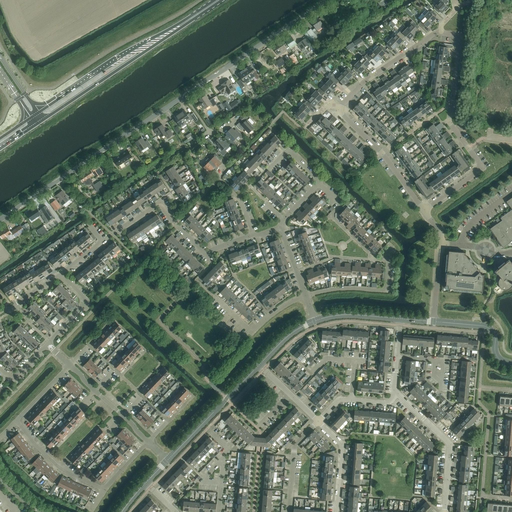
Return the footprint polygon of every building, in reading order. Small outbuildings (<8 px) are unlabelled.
[(439,0),(440,1),(435,6),(436,6),(434,8),(439,13),(441,11),(442,13),(444,11),(445,12),(448,8),(445,5),(447,3),(446,0),(439,0)] [(425,16),(433,24),(434,22),(433,21),(436,18),(435,17),(437,15),(432,10),(430,12),(429,11),(425,16)] [(433,24),(425,16),(420,21),(421,21),(419,23),(424,28),(426,26),(427,27),(430,25),(431,26),(433,24)] [(312,22),(315,28),(312,30),(311,29),(307,32),(304,34),(312,44),(314,42),(313,40),(317,37),(313,32),(317,30),(323,27),(324,28),(318,18),(312,22)] [(407,28),(415,36),(417,34),(416,33),(418,30),(417,29),(419,27),(412,21),(410,23),(411,24),(407,28)] [(398,33),(403,37),(405,36),(409,39),(412,37),(413,38),(415,36),(407,28),(403,33),(400,31),(398,33)] [(391,38),(399,46),(401,44),(400,43),(403,41),(402,39),(403,37),(398,33),(397,35),(396,34),(391,38)] [(288,45),(290,48),(296,44),(291,36),(285,40),(288,45)] [(301,50),(304,47),(308,45),(311,44),(307,38),(305,39),(306,41),(304,39),(297,44),(301,50)] [(399,46),(391,38),(387,43),(388,44),(386,46),(391,50),(393,48),(394,50),(397,47),(398,48),(399,46)] [(279,56),(287,51),(290,48),(288,45),(285,40),(273,48),(279,56)] [(439,54),(448,55),(448,53),(447,52),(448,48),(445,47),(445,45),(438,44),(438,47),(440,47),(439,54)] [(374,51),(382,58),(384,57),(383,56),(385,53),(384,52),(386,50),(381,45),(379,47),(378,46),(374,51)] [(366,55),(371,60),(372,58),(377,62),(379,59),(380,60),(382,58),(374,51),(370,55),(367,53),(366,55)] [(448,55),(439,54),(438,60),(438,61),(443,61),(443,62),(446,62),(446,57),(448,58),(448,55)] [(371,60),(366,55),(364,57),(363,56),(359,61),(367,69),(368,67),(367,66),(370,63),(369,62),(371,60)] [(278,68),(285,63),(282,58),(275,63),(278,68)] [(434,67),(443,68),(444,66),(442,66),(443,62),(443,61),(438,61),(438,60),(435,60),(434,67)] [(365,71),(367,69),(359,61),(354,66),(355,66),(353,68),(358,73),(360,71),(361,72),(364,70),(365,71)] [(405,66),(403,68),(408,75),(415,71),(412,66),(409,67),(408,65),(406,67),(405,66)] [(243,70),(251,81),(256,77),(248,67),(243,70)] [(341,73),(349,81),(351,79),(350,78),(352,76),(351,74),(353,72),(348,67),(346,70),(345,69),(341,73)] [(401,70),(399,72),(400,74),(404,78),(405,81),(410,78),(408,75),(403,68),(400,69),(401,70)] [(251,81),(243,70),(238,73),(246,84),(251,81)] [(330,75),(333,78),(338,83),(339,81),(344,85),(346,82),(347,83),(349,81),(341,73),(339,71),(335,76),(332,73),(330,75)] [(397,74),(395,76),(401,84),(405,81),(404,78),(400,74),(398,76),(397,74)] [(441,75),(433,74),(432,81),(442,82),(442,80),(441,79),(441,75)] [(394,79),(392,80),(396,87),(398,89),(402,86),(401,84),(395,76),(393,77),(394,79)] [(326,83),(334,91),(335,89),(334,88),(337,86),(336,85),(338,83),(333,78),(331,80),(330,79),(326,83)] [(228,80),(222,84),(223,85),(218,88),(221,93),(226,90),(229,94),(235,90),(228,80)] [(389,81),(386,82),(392,90),(396,87),(392,80),(389,82),(389,81)] [(385,85),(383,86),(387,93),(392,90),(386,82),(384,84),(385,85)] [(319,89),(324,94),(326,92),(328,95),(331,92),(332,93),(334,91),(326,83),(321,88),(321,87),(319,89)] [(380,87),(377,88),(383,96),(387,93),(383,86),(380,88),(380,87)] [(374,93),(371,94),(377,100),(378,99),(380,102),(385,99),(383,96),(377,88),(375,90),(376,91),(374,92),(374,93)] [(434,88),(433,95),(431,94),(431,98),(438,98),(438,96),(441,96),(442,92),(443,92),(443,89),(439,88),(439,89),(434,88)] [(292,89),(286,94),(289,97),(294,92),(292,89)] [(312,95),(320,103),(321,101),(320,100),(323,97),(322,96),(324,94),(319,89),(317,91),(316,91),(312,95)] [(213,107),(217,104),(212,98),(209,100),(206,95),(199,100),(205,109),(211,104),(213,107)] [(306,102),(311,107),(313,105),(314,106),(317,104),(318,105),(320,103),(312,95),(307,100),(308,100),(306,102)] [(236,100),(230,105),(233,109),(240,104),(239,104),(237,101),(236,100)] [(422,105),(428,113),(430,111),(429,110),(431,108),(427,101),(422,105)] [(311,107),(306,102),(304,104),(303,104),(299,108),(307,116),(309,114),(308,113),(311,110),(309,109),(311,107)] [(357,113),(365,106),(360,102),(352,110),(354,112),(355,111),(357,113)] [(416,106),(422,115),(425,113),(426,114),(428,113),(422,105),(420,103),(416,106)] [(365,106),(357,113),(359,115),(358,116),(360,118),(367,111),(368,109),(365,106)] [(412,109),(413,111),(419,119),(421,117),(420,116),(422,115),(416,106),(412,109)] [(299,108),(295,113),(294,115),(299,120),(301,118),(302,119),(304,117),(305,118),(307,116),(299,108)] [(179,113),(186,124),(193,119),(195,122),(198,120),(193,113),(191,114),(190,113),(187,115),(184,110),(179,113)] [(367,111),(360,118),(362,120),(363,119),(365,121),(371,115),(367,111)] [(409,114),(414,121),(416,119),(417,120),(419,119),(413,111),(409,114)] [(186,124),(179,113),(174,117),(181,127),(186,124)] [(243,122),(248,118),(244,114),(239,118),(243,122)] [(414,121),(409,114),(404,117),(410,125),(412,124),(411,123),(414,121)] [(371,115),(365,121),(367,123),(366,124),(368,125),(375,118),(371,115)] [(399,119),(400,121),(405,127),(407,126),(408,127),(410,125),(404,117),(404,118),(403,117),(402,116),(401,116),(399,118),(399,119)] [(325,129),(331,122),(329,120),(328,121),(325,118),(323,120),(321,118),(316,123),(319,125),(320,124),(325,129)] [(375,118),(368,125),(370,127),(371,126),(373,128),(379,122),(375,118)] [(248,133),(254,128),(247,120),(241,125),(239,123),(236,125),(241,131),(243,128),(248,133)] [(380,120),(379,122),(373,128),(375,130),(374,131),(376,133),(383,126),(384,125),(384,124),(380,120)] [(330,133),(335,127),(332,124),(333,123),(331,122),(325,129),(330,133)] [(428,135),(430,134),(438,128),(436,126),(435,127),(433,124),(427,129),(425,131),(428,135)] [(162,125),(154,130),(158,136),(159,135),(161,138),(165,135),(167,138),(173,135),(169,129),(166,131),(162,125)] [(383,126),(376,133),(378,135),(379,134),(381,136),(388,128),(384,125),(383,126)] [(335,127),(330,133),(335,138),(341,131),(339,129),(338,130),(335,127)] [(227,135),(225,137),(231,144),(234,142),(233,141),(238,136),(240,139),(243,136),(236,129),(234,131),(231,128),(226,133),(227,135)] [(388,128),(381,136),(383,138),(382,139),(384,140),(392,132),(388,128)] [(438,128),(430,134),(431,136),(430,137),(430,138),(431,140),(440,133),(438,131),(439,130),(438,128)] [(341,131),(335,138),(340,143),(345,137),(342,134),(343,133),(341,131)] [(392,132),(384,140),(386,142),(386,141),(389,143),(396,136),(392,132)] [(440,133),(431,140),(434,144),(436,143),(444,137),(442,135),(441,136),(440,133)] [(271,139),(278,145),(278,146),(281,142),(275,136),(271,139)] [(345,137),(340,143),(345,148),(351,141),(349,139),(348,140),(345,137)] [(444,137),(436,143),(439,147),(446,142),(444,140),(446,139),(444,137)] [(142,138),(135,142),(141,151),(148,146),(149,148),(152,146),(148,141),(145,143),(142,138)] [(224,142),(219,138),(214,142),(219,148),(217,150),(223,156),(227,152),(225,150),(231,145),(226,140),(224,142)] [(278,146),(278,145),(271,139),(268,143),(274,149),(278,146)] [(350,153),(355,147),(352,144),(353,143),(351,141),(345,148),(350,153)] [(446,142),(439,147),(443,151),(450,146),(449,144),(448,144),(446,142)] [(274,149),(268,143),(264,147),(271,153),(274,149)] [(398,157),(405,152),(405,151),(406,150),(406,148),(405,146),(404,146),(395,152),(397,154),(396,155),(398,157)] [(450,146),(443,151),(446,156),(453,151),(451,149),(452,148),(450,146)] [(261,150),(267,157),(271,153),(264,147),(261,150)] [(355,147),(350,153),(355,157),(361,150),(359,149),(358,150),(355,147)] [(118,166),(132,157),(128,150),(117,157),(116,157),(114,159),(114,160),(118,166)] [(267,157),(261,150),(257,154),(264,160),(267,157)] [(361,150),(355,157),(359,162),(358,163),(361,165),(365,161),(363,159),(365,156),(362,153),(363,152),(361,150)] [(405,152),(398,157),(399,159),(400,159),(402,161),(410,155),(407,150),(405,152)] [(458,150),(449,156),(455,165),(460,172),(461,173),(470,166),(458,150)] [(213,172),(218,167),(221,163),(219,161),(221,159),(216,153),(213,156),(214,156),(211,160),(210,160),(208,158),(201,165),(204,167),(209,172),(211,170),(213,172)] [(264,160),(257,154),(254,158),(260,164),(264,160)] [(410,155),(402,161),(403,163),(402,164),(404,166),(414,159),(410,155)] [(256,168),(260,164),(254,158),(250,162),(256,168)] [(414,159),(404,166),(405,168),(406,167),(408,170),(417,163),(414,159)] [(139,170),(144,167),(140,162),(135,166),(139,170)] [(247,165),(253,171),(256,168),(250,162),(247,165)] [(289,172),(295,166),(291,162),(285,169),(289,172)] [(417,163),(408,170),(410,172),(409,173),(410,175),(420,168),(417,163)] [(97,177),(100,175),(104,173),(98,165),(92,169),(97,177)] [(245,171),(245,170),(249,175),(250,175),(253,171),(247,165),(243,169),(245,171)] [(460,172),(455,165),(452,168),(457,175),(459,174),(458,173),(460,172)] [(169,175),(176,171),(173,166),(166,171),(169,175)] [(295,166),(289,172),(293,176),(299,169),(295,166)] [(420,168),(410,175),(412,177),(413,176),(415,179),(421,174),(423,172),(420,168)] [(452,168),(447,171),(452,178),(454,176),(455,177),(457,175),(452,168)] [(296,179),(302,173),(299,169),(293,176),(296,179)] [(94,175),(90,170),(79,178),(83,183),(85,185),(86,185),(88,183),(86,180),(94,175)] [(245,170),(245,171),(241,174),(248,180),(251,177),(250,175),(249,175),(245,170)] [(176,171),(169,175),(172,180),(179,175),(176,171)] [(447,171),(443,174),(448,182),(450,181),(449,179),(452,178),(447,171)] [(302,173),(296,179),(300,183),(306,177),(302,173)] [(238,178),(244,184),(248,180),(241,174),(239,177),(238,175),(237,175),(236,176),(238,178)] [(443,174),(438,178),(443,184),(445,183),(446,184),(448,182),(443,174)] [(179,175),(172,180),(175,184),(182,179),(179,175)] [(435,192),(429,184),(423,175),(414,181),(426,198),(435,192)] [(234,182),(241,188),(244,184),(238,178),(236,176),(232,180),(234,182)] [(306,177),(300,183),(304,187),(310,180),(306,177)] [(259,189),(265,182),(262,178),(255,185),(259,189)] [(443,184),(438,178),(434,181),(439,189),(441,187),(441,186),(443,184)] [(175,184),(177,188),(183,185),(185,184),(182,179),(175,184)] [(156,183),(161,190),(166,187),(161,180),(156,183)] [(429,184),(434,190),(436,189),(437,190),(439,189),(434,181),(429,184)] [(237,191),(241,188),(234,182),(230,185),(236,191),(237,191)] [(265,182),(259,189),(263,192),(269,186),(265,182)] [(161,190),(156,183),(152,186),(157,193),(161,190)] [(177,188),(175,189),(178,194),(186,189),(183,185),(177,188)] [(157,193),(152,186),(148,188),(153,196),(157,193)] [(266,196),(273,189),(269,186),(263,192),(266,196)] [(143,191),(148,198),(153,196),(148,188),(143,191)] [(186,189),(178,194),(181,198),(188,193),(186,189)] [(273,189),(266,196),(270,199),(276,193),(273,189)] [(62,205),(69,200),(62,191),(56,196),(60,202),(60,203),(62,205)] [(148,198),(143,191),(139,194),(144,201),(148,198)] [(188,193),(181,198),(184,202),(191,198),(188,193)] [(276,193),(270,199),(274,203),(280,196),(276,193)] [(144,201),(139,194),(135,197),(135,198),(136,198),(140,204),(144,201)] [(280,196),(274,203),(277,206),(284,200),(280,196)] [(312,198),(321,206),(324,202),(322,200),(318,197),(317,198),(314,196),(312,198)] [(511,209),(500,218),(502,220),(497,224),(496,224),(490,229),(497,238),(503,248),(510,243),(511,241),(511,197),(506,202),(511,209)] [(136,198),(135,198),(131,201),(136,208),(141,205),(140,204),(136,198)] [(312,202),(311,204),(317,210),(321,206),(312,198),(310,200),(312,202)] [(227,207),(235,204),(233,199),(225,202),(227,207)] [(55,200),(50,204),(56,211),(61,207),(55,200)] [(284,200),(277,206),(281,210),(287,204),(284,200)] [(136,208),(131,201),(127,204),(132,211),(136,208)] [(305,205),(316,215),(319,212),(317,210),(311,204),(309,206),(307,203),(305,205)] [(132,211),(127,204),(123,206),(128,214),(132,211)] [(40,206),(29,212),(32,218),(44,210),(49,218),(53,215),(47,205),(41,208),(40,206)] [(304,211),(310,217),(312,219),(316,215),(305,205),(303,207),(305,210),(304,211)] [(128,214),(123,206),(119,209),(124,217),(128,214)] [(339,220),(341,222),(349,213),(351,211),(347,207),(339,215),(341,217),(339,220)] [(124,217),(119,209),(114,212),(119,219),(124,217)] [(298,212),(307,221),(310,217),(304,211),(302,213),(300,210),(298,212)] [(119,219),(114,212),(110,215),(115,222),(119,219)] [(298,212),(296,215),(298,217),(297,219),(303,225),(307,221),(298,212)] [(349,213),(341,222),(343,224),(345,221),(347,223),(353,216),(349,213)] [(353,216),(347,223),(348,224),(346,227),(348,229),(356,220),(357,220),(358,218),(355,214),(353,216)] [(115,222),(110,215),(106,218),(111,225),(115,222)] [(152,218),(157,225),(162,222),(157,215),(152,218)] [(189,225),(195,219),(191,215),(186,220),(185,221),(189,225)] [(148,220),(153,228),(157,225),(152,218),(148,220)] [(195,219),(189,225),(192,229),(198,222),(195,219)] [(144,223),(149,231),(153,228),(148,220),(144,223)] [(356,220),(348,229),(350,231),(353,228),(354,229),(359,224),(360,223),(357,220),(356,220)] [(198,222),(192,229),(196,232),(202,226),(198,222)] [(140,226),(145,233),(149,231),(144,223),(140,226)] [(242,223),(234,226),(236,231),(244,228),(242,223)] [(355,232),(352,235),(354,237),(363,228),(359,224),(354,229),(353,230),(355,232)] [(136,229),(141,236),(145,233),(140,226),(136,229)] [(202,226),(196,232),(200,236),(206,229),(202,226)] [(17,228),(11,232),(8,227),(0,232),(0,235),(2,239),(6,236),(7,237),(11,234),(17,241),(19,239),(18,237),(25,232),(23,228),(18,230),(17,228)] [(363,228),(354,237),(356,239),(359,236),(361,238),(367,231),(363,228)] [(131,232),(136,239),(141,236),(136,229),(131,232)] [(206,229),(200,236),(203,239),(209,233),(206,229)] [(84,236),(89,243),(94,240),(86,230),(82,234),(84,236)] [(367,231),(361,238),(362,239),(360,242),(362,244),(370,235),(367,231)] [(136,239),(131,232),(127,235),(132,242),(136,239)] [(308,236),(306,232),(298,235),(299,237),(296,238),(297,241),(311,236),(310,236),(308,236)] [(209,233),(203,239),(207,243),(213,236),(209,233)] [(370,235),(362,244),(364,246),(366,243),(368,245),(374,238),(375,237),(372,234),(370,235)] [(169,245),(175,239),(171,235),(165,242),(169,245)] [(80,239),(86,246),(89,243),(84,236),(80,239)] [(301,243),(302,245),(312,241),(311,236),(297,241),(295,242),(296,244),(298,244),(301,243)] [(374,238),(368,245),(370,246),(367,249),(369,251),(378,242),(374,238)] [(80,248),(81,250),(86,246),(80,239),(76,243),(80,248)] [(175,239),(169,245),(173,249),(179,242),(175,239)] [(272,248),(281,244),(279,239),(270,243),(272,248)] [(76,251),(80,248),(76,243),(74,241),(70,244),(76,251)] [(299,248),(300,251),(312,246),(314,245),(312,241),(302,245),(303,247),(299,248)] [(116,253),(120,249),(122,248),(119,245),(118,246),(114,242),(110,246),(117,254),(117,253),(116,253)] [(179,242),(173,249),(176,252),(183,246),(179,242)] [(378,242),(369,251),(371,253),(374,250),(376,252),(381,246),(378,242)] [(66,247),(72,255),(76,251),(70,244),(66,247)] [(253,246),(256,254),(261,252),(258,244),(253,246)] [(106,249),(113,257),(117,254),(110,246),(106,249)] [(183,246),(176,252),(180,256),(186,249),(183,246)] [(312,246),(300,251),(301,253),(305,252),(305,254),(314,251),(316,250),(314,246),(312,246)] [(62,251),(68,258),(72,255),(66,247),(62,251)] [(102,252),(108,259),(112,256),(113,257),(106,249),(102,252)] [(186,249),(180,256),(184,259),(190,253),(186,249)] [(68,258),(62,251),(59,254),(58,253),(64,261),(68,258)] [(315,256),(314,251),(305,254),(306,256),(303,258),(304,260),(315,256)] [(449,251),(446,288),(482,291),(484,275),(481,274),(465,255),(465,253),(449,251)] [(100,257),(106,265),(105,263),(109,260),(108,259),(102,252),(98,255),(100,257)] [(59,262),(60,264),(64,261),(58,253),(54,256),(54,257),(59,262)] [(187,263),(188,262),(193,257),(194,257),(190,253),(184,259),(187,263)] [(56,268),(60,264),(59,262),(54,257),(50,260),(56,268)] [(96,260),(102,268),(106,265),(100,257),(96,260)] [(187,263),(190,267),(197,260),(193,257),(188,262),(187,263)] [(92,264),(98,272),(102,268),(96,260),(92,264)] [(194,270),(200,264),(197,260),(190,267),(194,270)] [(503,290),(504,290),(505,290),(506,290),(507,290),(508,290),(509,290),(510,289),(511,288),(511,287),(511,286),(511,264),(509,260),(496,271),(501,278),(500,278),(500,279),(499,280),(499,281),(499,282),(498,283),(498,284),(499,285),(499,286),(500,287),(500,288),(501,289),(502,289),(503,290)] [(217,265),(223,271),(227,267),(221,261),(217,265)] [(43,265),(49,274),(53,271),(48,262),(43,265)] [(288,263),(279,267),(281,272),(290,268),(288,263)] [(88,267),(94,274),(94,275),(98,272),(92,264),(88,267)] [(200,264),(194,270),(198,274),(204,268),(200,264)] [(39,268),(44,276),(49,274),(43,265),(39,268)] [(213,268),(220,275),(223,271),(217,265),(213,268)] [(320,267),(324,278),(329,277),(326,269),(324,269),(322,266),(320,267)] [(84,270),(90,277),(94,274),(88,267),(84,270)] [(316,272),(319,280),(320,283),(325,281),(324,278),(320,267),(317,268),(318,271),(316,272)] [(35,271),(40,279),(44,276),(39,268),(35,270),(35,271)] [(210,272),(216,278),(220,275),(213,268),(210,272)] [(80,273),(86,280),(90,277),(84,270),(80,273)] [(310,271),(314,282),(319,280),(316,272),(314,273),(313,270),(310,271)] [(34,280),(36,282),(40,279),(35,271),(31,274),(34,280)] [(30,283),(34,280),(31,274),(30,272),(25,275),(30,283)] [(206,276),(213,282),(216,278),(210,272),(206,276)] [(76,276),(82,284),(82,283),(82,284),(86,281),(86,280),(80,273),(76,276)] [(21,277),(26,285),(30,283),(25,275),(21,277)] [(213,282),(206,276),(203,279),(209,286),(213,282)] [(17,280),(21,288),(26,285),(21,277),(17,280)] [(280,282),(281,284),(287,291),(291,288),(286,281),(287,281),(285,278),(280,282)] [(12,283),(17,291),(21,288),(17,280),(12,283)] [(8,286),(13,293),(17,291),(12,283),(8,286)] [(60,284),(53,291),(56,295),(57,294),(64,288),(60,284)] [(277,287),(283,294),(287,291),(281,284),(277,287)] [(13,293),(8,286),(3,289),(8,296),(13,293)] [(224,296),(230,290),(226,286),(220,293),(224,296)] [(273,290),(278,297),(283,294),(277,287),(273,290)] [(64,288),(57,294),(61,298),(67,291),(64,288)] [(230,290),(224,296),(228,300),(234,293),(230,290)] [(278,297),(273,290),(269,293),(274,300),(278,297)] [(67,291),(61,298),(60,299),(64,302),(64,301),(65,301),(69,297),(71,295),(67,291)] [(234,293),(228,300),(231,303),(238,297),(234,293)] [(265,296),(270,303),(274,300),(269,293),(265,296)] [(270,303),(265,296),(261,300),(266,306),(266,307),(270,303)] [(64,301),(64,302),(62,304),(66,308),(67,307),(66,307),(73,300),(69,297),(65,301),(64,301)] [(238,297),(231,303),(235,307),(241,300),(238,297)] [(73,300),(66,307),(67,307),(70,310),(77,304),(73,300)] [(241,300),(235,307),(239,310),(245,304),(241,300)] [(27,309),(31,312),(37,306),(38,305),(34,301),(27,309)] [(245,304),(239,310),(242,314),(249,307),(245,304)] [(41,309),(37,306),(31,312),(35,316),(41,309)] [(249,307),(242,314),(246,317),(252,311),(249,307)] [(35,316),(38,319),(39,319),(43,315),(45,313),(46,312),(42,308),(41,309),(35,316)] [(252,311),(246,317),(250,321),(256,315),(252,311)] [(37,321),(41,325),(47,318),(43,315),(39,319),(38,319),(37,321)] [(47,318),(41,325),(44,328),(51,321),(47,318)] [(51,321),(44,328),(48,332),(55,325),(51,321)] [(111,325),(118,332),(122,328),(115,321),(111,325)] [(17,336),(24,329),(20,325),(13,332),(17,336)] [(107,329),(114,336),(118,332),(111,325),(107,329)] [(24,329),(17,336),(21,339),(27,332),(24,329)] [(114,336),(107,329),(104,333),(111,339),(114,336)] [(27,332),(21,339),(25,343),(31,336),(27,332)] [(104,333),(100,337),(107,343),(111,339),(104,333)] [(31,336),(25,343),(28,346),(35,340),(31,336)] [(96,340),(103,347),(107,343),(100,337),(96,340)] [(305,343),(311,349),(315,345),(309,339),(305,343)] [(35,340),(28,346),(32,350),(39,343),(35,340)] [(103,347),(96,340),(92,344),(96,348),(99,351),(103,347)] [(132,345),(139,352),(143,348),(136,341),(132,345)] [(305,343),(301,347),(308,353),(311,349),(305,343)] [(129,349),(136,356),(139,352),(132,345),(129,349)] [(297,350),(304,357),(308,353),(301,347),(297,350)] [(125,353),(132,360),(136,356),(129,349),(125,353)] [(300,361),(304,357),(297,350),(294,354),(300,361)] [(4,362),(11,356),(7,352),(7,353),(6,351),(0,355),(2,358),(1,359),(4,362)] [(132,360),(125,353),(121,357),(128,364),(132,360)] [(15,359),(11,356),(4,362),(8,366),(15,359)] [(125,368),(128,364),(121,357),(117,361),(125,368)] [(15,359),(8,366),(12,370),(18,363),(15,359)] [(87,370),(94,363),(90,359),(83,366),(87,370)] [(125,368),(117,361),(114,365),(121,372),(125,368)] [(278,373),(284,366),(280,362),(274,369),(278,373)] [(94,363),(87,370),(91,374),(98,367),(94,363)] [(284,366),(278,373),(282,376),(288,370),(284,366)] [(98,367),(91,374),(95,378),(102,371),(98,367)] [(159,371),(166,378),(170,374),(163,367),(159,371)] [(286,380),(292,374),(288,370),(282,376),(286,380)] [(155,375),(162,382),(166,378),(159,371),(155,375)] [(292,374),(286,380),(289,384),(296,377),(292,374)] [(152,379),(159,386),(162,382),(155,375),(152,379)] [(417,377),(414,377),(405,376),(404,381),(406,381),(406,384),(410,384),(410,381),(415,382),(416,381),(417,377)] [(296,377),(289,384),(293,388),(299,381),(296,377)] [(331,382),(338,388),(342,384),(341,384),(343,383),(337,377),(335,378),(331,382)] [(68,390),(75,383),(71,379),(64,386),(68,390)] [(148,383),(155,389),(159,386),(152,379),(148,383)] [(299,381),(293,388),(297,391),(304,385),(299,381)] [(328,386),(334,392),(338,388),(331,382),(328,386)] [(75,383),(68,390),(72,394),(79,387),(75,383)] [(144,387),(151,393),(155,389),(148,383),(144,387)] [(410,399),(420,388),(416,385),(411,389),(410,386),(403,389),(404,392),(408,390),(410,391),(409,391),(412,394),(408,397),(410,399)] [(301,390),(306,396),(309,393),(308,393),(309,391),(308,390),(306,388),(304,386),(303,388),(301,390)] [(324,390),(330,396),(334,392),(328,386),(324,390)] [(79,387),(72,394),(76,398),(83,391),(79,387)] [(151,393),(144,387),(140,391),(147,397),(151,393)] [(180,392),(187,398),(191,394),(184,387),(180,392)] [(420,388),(410,399),(411,400),(415,397),(417,399),(423,392),(420,388)] [(49,394),(56,401),(60,397),(53,390),(49,394)] [(320,394),(326,400),(330,396),(324,390),(320,394)] [(177,395),(184,402),(187,398),(180,392),(177,395)] [(423,392),(417,399),(420,402),(427,395),(423,392)] [(45,398),(52,405),(56,401),(49,394),(45,398)] [(316,398),(323,404),(326,400),(320,394),(316,398)] [(173,399),(180,406),(184,402),(177,395),(173,399)] [(427,395),(420,402),(424,406),(431,399),(427,395)] [(41,402),(49,409),(52,405),(45,398),(41,402)] [(313,402),(319,408),(323,404),(316,398),(313,402)] [(169,403),(176,410),(180,406),(173,399),(169,403)] [(431,399),(424,406),(428,409),(434,402),(431,399)] [(38,406),(45,413),(49,409),(41,402),(38,406)] [(434,402),(428,409),(432,413),(438,406),(434,402)] [(165,407),(172,414),(176,410),(169,403),(165,407)] [(34,410),(41,417),(45,413),(38,406),(34,410)] [(438,406),(432,413),(435,416),(442,409),(438,406)] [(172,414),(165,407),(161,411),(168,418),(172,414)] [(292,411),(298,417),(302,413),(295,407),(292,411)] [(75,412),(82,419),(86,414),(79,408),(75,412)] [(470,412),(477,419),(481,415),(474,408),(470,412)] [(139,420),(146,413),(142,409),(135,416),(139,420)] [(442,409),(435,416),(439,420),(446,413),(442,409)] [(30,414),(37,421),(41,417),(34,410),(30,414)] [(339,414),(346,420),(350,416),(349,416),(348,415),(343,410),(339,414)] [(298,417),(292,411),(288,415),(294,421),(298,417)] [(71,416),(78,422),(82,419),(75,412),(71,416)] [(465,414),(474,422),(477,419),(470,412),(467,415),(465,413),(465,414)] [(146,413),(139,420),(143,424),(150,417),(146,413)] [(37,421),(30,414),(27,418),(34,425),(37,421)] [(335,417),(342,424),(346,420),(339,414),(335,417)] [(463,419),(470,426),(474,422),(465,414),(461,417),(463,419)] [(229,425),(235,419),(231,415),(225,421),(229,425)] [(294,421),(288,415),(284,419),(290,425),(294,421)] [(68,420),(75,426),(78,422),(71,416),(68,420)] [(402,427),(409,420),(405,416),(398,423),(402,427)] [(150,417),(143,424),(147,428),(154,421),(150,417)] [(332,421),(339,428),(342,424),(335,417),(332,421)] [(233,429),(239,423),(239,422),(235,419),(229,425),(233,429)] [(280,423),(287,429),(290,425),(284,419),(280,423)] [(460,423),(467,430),(470,426),(463,419),(460,423)] [(64,423),(71,430),(75,426),(68,420),(64,423)] [(402,427),(406,431),(412,424),(409,420),(402,427)] [(339,428),(332,421),(328,425),(335,431),(339,428)] [(237,432),(242,427),(243,426),(239,422),(239,423),(233,429),(237,432)] [(60,427),(67,434),(71,430),(64,423),(60,427)] [(287,429),(280,423),(277,427),(283,433),(287,429)] [(456,427),(463,433),(467,430),(460,423),(456,427)] [(409,434),(416,427),(412,424),(406,431),(409,434)] [(241,436),(246,431),(247,430),(243,426),(242,427),(237,432),(241,436)] [(56,431),(63,438),(67,434),(60,427),(56,431)] [(95,431),(102,438),(106,434),(99,427),(95,431)] [(273,431),(279,437),(283,433),(277,427),(273,431)] [(416,427),(409,434),(413,438),(420,431),(416,427)] [(463,433),(456,427),(453,430),(460,437),(463,433)] [(120,440),(127,433),(123,429),(116,437),(120,440)] [(245,440),(250,434),(251,434),(247,430),(246,431),(241,436),(245,440)] [(312,441),(318,434),(314,430),(308,437),(312,441)] [(53,435),(60,442),(63,438),(56,431),(53,435)] [(91,435),(98,442),(102,438),(95,431),(91,435)] [(269,434),(275,441),(279,437),(273,431),(269,434)] [(420,431),(413,438),(417,441),(423,434),(420,431)] [(15,443),(22,438),(19,433),(11,439),(15,443)] [(127,433),(120,440),(124,444),(131,437),(127,433)] [(249,443),(255,437),(251,434),(250,434),(245,440),(249,444),(249,443)] [(265,438),(271,444),(272,444),(275,441),(269,434),(265,438)] [(316,444),(322,438),(318,434),(312,441),(316,444)] [(423,434),(417,441),(420,445),(427,438),(423,434)] [(49,439),(56,446),(60,442),(53,435),(49,439)] [(88,439),(95,446),(98,442),(91,435),(88,439)] [(131,437),(124,444),(128,448),(135,441),(131,437)] [(205,441),(212,447),(215,443),(209,437),(205,441)] [(255,437),(249,443),(251,445),(257,446),(258,438),(255,437)] [(18,448),(26,442),(22,438),(15,443),(18,448)] [(271,444),(265,438),(262,438),(262,446),(268,447),(271,444)] [(322,438),(316,444),(320,448),(326,442),(322,438)] [(427,438),(420,445),(424,448),(431,441),(427,438)] [(56,446),(49,439),(45,443),(52,450),(56,446)] [(84,443),(91,449),(95,446),(88,439),(84,443)] [(205,441),(201,445),(208,451),(212,447),(205,441)] [(431,441),(424,448),(428,452),(434,445),(431,441)] [(26,442),(18,448),(21,452),(29,446),(26,442)] [(326,442),(320,448),(324,452),(330,445),(326,442)] [(80,447),(87,453),(91,449),(84,443),(80,447)] [(198,449),(204,455),(208,451),(201,445),(198,449)] [(21,452),(20,453),(17,455),(18,457),(22,454),(24,456),(32,451),(29,446),(21,452)] [(76,450),(84,457),(87,453),(80,447),(76,450)] [(194,453),(200,459),(204,455),(198,449),(194,453)] [(73,454),(80,461),(84,457),(76,450),(73,454)] [(32,451),(24,456),(28,461),(35,455),(32,451)] [(113,456),(120,463),(124,459),(117,452),(113,456)] [(200,459),(194,453),(190,457),(197,463),(200,459)] [(80,461),(73,454),(69,458),(76,465),(80,461)] [(37,467),(43,460),(39,456),(33,463),(37,467)] [(117,467),(120,463),(113,456),(110,460),(117,467)] [(190,457),(186,461),(193,467),(197,463),(190,457)] [(41,471),(47,464),(43,460),(37,467),(41,471)] [(106,464),(113,471),(117,467),(110,460),(106,464)] [(181,466),(188,472),(191,468),(185,462),(181,466)] [(44,475),(51,468),(47,464),(41,471),(44,475)] [(113,471),(106,464),(102,468),(109,475),(113,471)] [(177,470),(184,476),(188,472),(181,466),(177,470)] [(51,468),(44,475),(48,478),(55,471),(51,468)] [(99,472),(106,479),(109,475),(102,468),(99,472)] [(174,474),(180,480),(184,476),(177,470),(174,474)] [(55,471),(48,478),(52,482),(59,475),(55,471)] [(106,479),(99,472),(95,476),(102,483),(106,479)] [(170,478),(176,484),(180,480),(174,474),(170,478)] [(63,488),(67,479),(62,477),(58,485),(63,488)] [(176,484),(170,478),(166,482),(173,488),(176,484)] [(68,490),(72,481),(67,479),(63,488),(68,490)] [(72,481),(68,490),(71,491),(73,492),(77,483),(72,481)] [(173,488),(166,482),(162,486),(169,492),(173,488)] [(78,495),(82,486),(77,483),(73,492),(78,495)] [(55,485),(49,493),(52,495),(57,486),(55,485)] [(82,486),(78,495),(83,497),(87,488),(82,486)] [(87,488),(83,497),(82,498),(87,501),(88,499),(89,500),(92,495),(90,494),(92,490),(87,488)] [(147,503),(154,509),(158,505),(151,499),(147,503)] [(423,505),(429,511),(433,508),(426,502),(423,505)] [(151,511),(154,509),(147,503),(144,507),(148,511),(151,511)]
